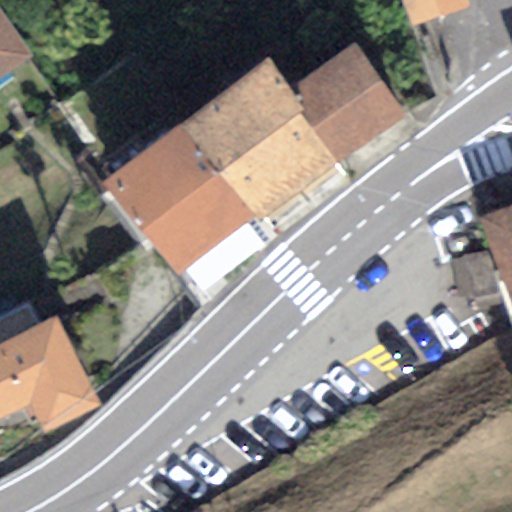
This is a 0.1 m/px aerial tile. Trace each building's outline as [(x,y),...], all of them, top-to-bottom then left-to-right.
[(458,0),(403,0),(410,20),(459,4),(458,0)] [(0,74),(29,55),(0,13),(0,74)] [(352,43),(287,88),(338,164),(407,115),(352,43)] [(267,57),(180,122),(252,216),(257,223),(338,164),(287,88),(267,57)] [(101,182),(178,275),(252,216),(180,122),(101,182)] [(511,206),(477,218),(511,317),(511,206)] [(486,288),(478,245),(449,250),(458,294),(486,288)] [(55,315),(38,324),(26,300),(0,312),(0,417),(27,403),(43,435),(101,406),(55,315)]
